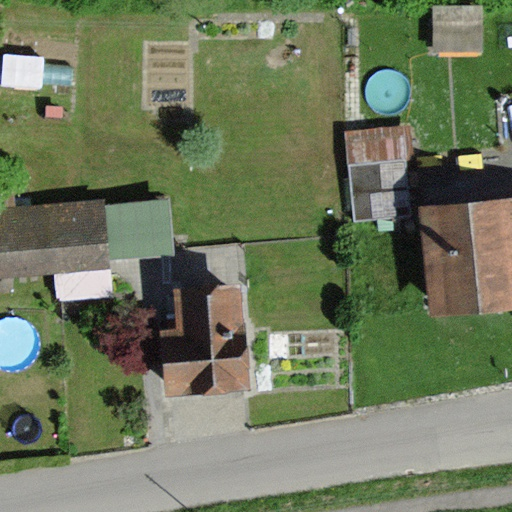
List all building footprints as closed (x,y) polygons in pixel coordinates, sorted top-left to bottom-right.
[(423,20),(425,50),(475,48),(474,17),(423,20)] [(336,132),(340,166),(397,161),(406,159),(403,126),(336,132)] [(397,161),(340,166),(346,224),(402,219),(397,161)] [(511,193),(411,201),(420,312),(511,304),(511,193)] [(96,199),(0,211),(0,280),(105,267),(96,199)] [(228,283),(167,289),(171,326),(150,329),(157,395),(238,387),(228,283)]
